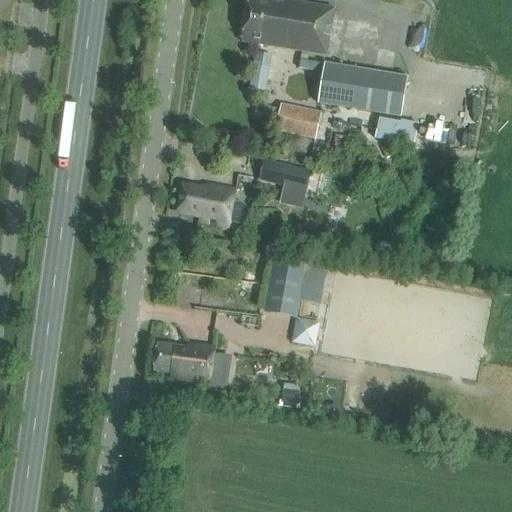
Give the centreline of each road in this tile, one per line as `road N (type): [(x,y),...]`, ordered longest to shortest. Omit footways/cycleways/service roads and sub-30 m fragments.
road 1 (unclassified): [(101,511),(174,0)]
road 2 (primary): [(21,511),(92,0)]
road 3 (unclassified): [(42,0),(0,311)]
